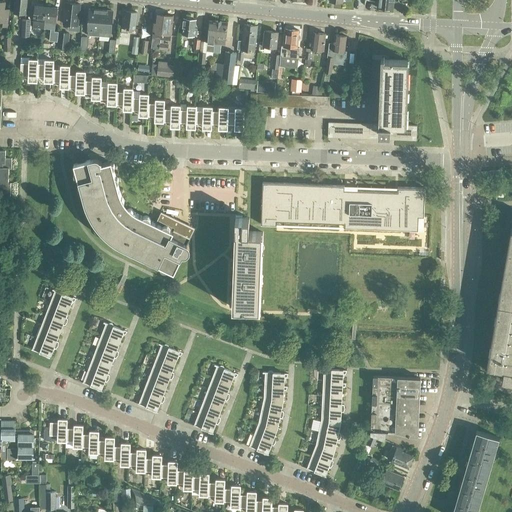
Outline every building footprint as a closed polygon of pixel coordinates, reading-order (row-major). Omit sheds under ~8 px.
[(15,0),(14,13),(26,15),(27,0),(15,0)] [(377,0),(377,8),(385,9),(385,0),(377,0)] [(385,0),(385,9),(393,10),(394,0),(385,0)] [(0,1),(0,26),(7,27),(9,11),(4,10),(5,3),(0,1)] [(80,5),(66,4),(64,25),(78,27),(80,5)] [(45,22),(46,7),(35,6),(33,28),(44,29),(45,22)] [(57,8),(46,7),(45,22),(49,22),(49,26),(55,27),(55,23),(56,23),(57,8)] [(99,36),(101,10),(90,9),(88,36),(99,36)] [(101,10),(99,36),(111,37),(113,11),(101,10)] [(137,14),(126,12),(125,19),(123,19),(121,28),(122,28),(121,33),(128,34),(129,29),(135,30),(137,14)] [(153,33),(153,39),(151,49),(160,50),(164,16),(155,15),(153,33)] [(174,17),(164,16),(160,50),(167,51),(168,45),(164,44),(164,41),(170,41),(171,35),(172,35),(174,17)] [(186,19),(183,19),(182,35),(194,36),(194,35),(196,36),(197,29),(195,29),(196,21),(190,20),(190,19),(187,18),(186,19)] [(30,38),(31,20),(22,19),(21,37),(30,38)] [(208,37),(206,52),(206,53),(200,52),(199,63),(205,64),(206,60),(212,61),(213,53),(215,53),(219,22),(216,22),(210,21),(209,30),(207,30),(206,37),(208,37)] [(220,54),(220,45),(224,46),(225,39),(226,39),(227,23),(221,22),(219,22),(215,53),(220,54)] [(257,27),(244,25),(242,42),(241,51),(255,52),(255,44),(257,27)] [(285,30),(283,47),(282,47),(281,58),(298,60),(299,48),(297,48),(299,31),(285,30)] [(68,50),(70,33),(59,32),(57,48),(68,50)] [(278,33),(265,32),(263,47),(276,49),(278,33)] [(313,33),(311,50),(324,51),(326,34),(313,33)] [(334,35),(333,44),(329,43),(328,50),(327,58),(328,58),(325,73),(331,74),(333,64),(345,65),(346,63),(347,52),(345,52),(346,37),(334,35)] [(82,37),(81,45),(81,51),(88,51),(89,38),(82,37)] [(215,82),(236,84),(238,67),(235,67),(236,53),(225,52),(224,65),(217,64),(215,82)] [(389,140),(405,141),(406,126),(406,124),(408,61),(389,60),(389,55),(372,55),(372,60),(384,60),(381,125),(369,125),(369,137),(375,137),(375,134),(390,134),(389,140)] [(37,78),(38,61),(29,60),(29,65),(21,65),(21,77),(29,77),(29,82),(37,82),(37,78)] [(54,61),(38,61),(37,78),(45,78),(45,83),(53,83),(53,67),(54,61)] [(175,68),(167,67),(168,63),(159,62),(158,68),(153,67),(152,74),(158,75),(157,77),(174,78),(175,68)] [(61,67),(53,67),(53,83),(60,83),(60,88),(68,89),(69,72),(69,67),(61,67)] [(77,73),(69,72),(68,89),(76,89),(76,94),(84,94),(85,82),(85,73),(77,73)] [(209,75),(201,73),(200,83),(208,84),(209,75)] [(92,82),(85,82),(84,94),(92,95),(92,100),(100,100),(100,88),(101,78),(92,78),(92,82)] [(249,81),(240,80),(239,88),(248,89),(249,81)] [(291,92),(302,93),(302,81),(292,80),(291,92)] [(276,82),(267,81),(266,92),(275,93),(276,82)] [(108,88),(100,88),(100,100),(108,100),(108,105),(116,106),(116,93),(117,84),(108,84),(108,88)] [(124,94),(116,93),(116,106),(124,106),(123,111),(132,111),(132,99),(132,90),(124,89),(124,94)] [(140,100),(132,99),(132,111),(140,112),(139,117),(147,117),(148,105),(148,95),(140,95),(140,100)] [(305,108),(311,108),(317,109),(317,97),(312,97),(311,97),(305,97),(299,96),(293,96),(287,96),(281,96),(275,95),(264,95),(263,106),(269,107),(275,107),(281,107),(287,107),(293,108),(299,108),(305,108)] [(148,105),(147,117),(155,117),(155,122),(163,123),(164,111),(164,101),(156,101),(156,105),(148,105)] [(172,111),(164,111),(163,123),(171,123),(171,128),(179,128),(179,123),(180,111),(180,107),(172,106),(172,111)] [(180,111),(179,123),(187,124),(187,129),(195,129),(195,124),(196,112),(196,108),(188,107),(188,112),(180,111)] [(204,112),(196,112),(195,124),(203,125),(203,129),(211,130),(212,125),(212,113),(212,108),(204,108),(204,112)] [(212,113),(212,125),(219,125),(219,130),(227,130),(228,126),(228,113),(228,109),(220,109),(220,113),(212,113)] [(236,114),(228,113),(228,126),(235,126),(235,131),(243,131),(244,110),(236,109),(236,114)] [(406,126),(405,141),(416,141),(417,126),(406,126)] [(9,184),(9,169),(12,169),(12,160),(6,160),(6,152),(0,151),(0,206),(8,207),(8,198),(11,198),(11,185),(9,184)] [(117,177),(116,177),(114,170),(114,169),(115,169),(115,168),(115,167),(115,166),(115,165),(115,164),(114,164),(114,163),(113,163),(112,163),(110,163),(110,162),(102,164),(102,162),(101,162),(100,162),(98,161),(98,160),(97,160),(96,160),(95,160),(94,160),(94,161),(91,161),(90,160),(74,165),(75,171),(75,172),(74,172),(74,173),(74,174),(74,175),(74,176),(74,177),(74,178),(75,178),(75,179),(76,179),(77,180),(78,180),(79,186),(78,187),(78,188),(78,189),(78,190),(78,191),(78,192),(79,193),(79,194),(80,194),(81,195),(82,195),(84,203),(85,206),(86,208),(85,209),(85,210),(85,211),(85,212),(85,213),(85,214),(86,215),(87,216),(88,216),(89,217),(90,217),(91,219),(93,222),(94,224),(94,225),(94,226),(94,227),(94,228),(94,229),(95,230),(96,231),(97,231),(97,232),(98,232),(99,232),(100,232),(102,234),(105,237),(107,239),(109,241),(112,242),(112,243),(112,244),(112,245),(113,246),(113,247),(114,247),(115,248),(116,248),(117,248),(118,248),(119,248),(120,248),(122,249),(126,251),(127,252),(127,253),(127,254),(128,254),(129,255),(130,256),(131,256),(132,256),(133,256),(134,256),(135,255),(146,260),(146,261),(146,262),(147,263),(147,264),(148,264),(149,265),(150,265),(151,265),(152,265),(153,265),(154,265),(155,264),(160,267),(160,268),(160,269),(161,269),(161,270),(162,271),(163,272),(164,272),(165,272),(166,272),(167,272),(168,272),(168,271),(174,274),(182,258),(180,258),(182,255),(183,255),(184,255),(185,255),(186,255),(187,255),(187,254),(188,253),(189,253),(189,252),(189,251),(189,250),(189,249),(189,248),(188,247),(187,246),(187,245),(191,237),(187,235),(181,234),(174,231),(176,228),(175,228),(173,232),(171,231),(171,230),(170,229),(170,228),(170,227),(169,227),(168,226),(167,226),(166,226),(166,225),(165,226),(164,226),(163,226),(162,226),(151,221),(151,220),(151,219),(150,218),(149,217),(148,217),(147,216),(146,216),(145,216),(144,216),(144,217),(143,217),(138,215),(137,214),(135,213),(134,212),(131,209),(130,209),(128,209),(127,211),(122,205),(124,204),(124,202),(124,201),(122,198),(121,196),(120,193),(120,191),(118,184),(119,183),(119,182),(119,181),(119,180),(119,179),(118,179),(118,178),(117,178),(117,177)] [(263,183),(261,225),(277,225),(277,221),(299,222),(345,224),(345,228),(419,231),(419,217),(424,217),(425,189),(398,188),(398,192),(345,190),(345,186),(263,183)] [(234,262),(233,308),(261,309),(263,263),(261,263),(261,254),(258,254),(259,242),(261,242),(262,233),(249,232),(250,218),(236,218),(235,232),(239,232),(238,263),(234,262)] [(511,235),(501,298),(511,300),(511,235)] [(55,292),(51,303),(69,310),(72,301),(74,302),(76,299),(73,298),(63,294),(62,292),(61,291),(60,291),(59,291),(57,292),(53,290),(53,291),(55,292)] [(511,369),(511,370),(511,366),(511,300),(501,298),(489,367),(497,368),(495,378),(511,381),(511,369)] [(68,319),(65,318),(69,310),(51,303),(46,315),(67,323),(68,319)] [(67,323),(46,315),(41,327),(59,333),(63,325),(65,326),(67,323)] [(101,336),(119,343),(123,334),(125,335),(127,332),(124,331),(114,327),(113,325),(112,324),(111,324),(110,324),(108,325),(104,323),(106,324),(101,336)] [(59,333),(41,327),(37,339),(55,345),(58,347),(58,343),(56,342),(59,333)] [(119,343),(101,336),(97,348),(118,356),(119,352),(116,351),(119,343)] [(55,345),(37,339),(32,350),(52,358),(52,357),(50,357),(54,349),(56,349),(58,347),(55,345)] [(161,346),(157,357),(175,364),(178,356),(180,357),(183,353),(179,352),(169,348),(169,346),(168,345),(166,345),(165,345),(164,346),(159,344),(159,345),(161,346)] [(97,348),(92,359),(110,366),(114,358),(116,359),(118,356),(97,348)] [(172,372),(175,364),(157,357),(152,369),(170,376),(174,377),(174,373),(172,372)] [(110,366),(92,359),(88,371),(109,379),(109,376),(107,375),(110,366)] [(212,378),(230,385),(234,377),(236,378),(238,375),(235,373),(224,369),(224,368),(223,367),(222,366),(220,366),(219,367),(215,366),(214,366),(217,367),(212,378)] [(324,371),(323,383),(342,383),(343,375),(346,375),(347,371),(343,371),(332,370),(331,369),(330,368),(329,368),(327,369),(326,370),(322,370),(324,371)] [(152,369),(148,381),(166,388),(169,379),(171,380),(174,377),(170,376),(152,369)] [(109,379),(88,371),(84,383),(83,382),(83,383),(103,391),(103,390),(101,390),(104,382),(107,382),(109,379)] [(284,388),(284,387),(284,378),(287,378),(288,374),(284,374),(285,374),(273,373),(273,372),(271,371),(270,371),(269,372),(268,373),(263,373),(263,374),(265,374),(265,386),(284,388)] [(371,435),(385,440),(386,432),(395,433),(418,438),(418,434),(421,379),(420,379),(420,378),(373,376),(371,435)] [(230,385),(212,378),(208,390),(229,398),(230,395),(227,394),(230,385)] [(148,381),(143,393),(164,401),(165,397),(163,396),(166,388),(148,381)] [(323,395),(342,396),(342,387),(345,387),(346,384),(342,384),(342,383),(323,383),(323,395)] [(265,386),(264,399),(283,401),(284,391),(286,391),(287,387),(284,387),(284,388),(265,386)] [(208,390),(203,402),(221,409),(225,400),(227,401),(229,398),(208,390)] [(164,401),(143,393),(139,404),(138,404),(158,412),(158,411),(157,411),(160,403),(162,404),(164,401)] [(341,405),(342,396),(323,395),(322,408),(345,409),(344,405),(341,405)] [(281,411),(283,401),(264,399),(261,411),(284,416),(283,412),(281,411)] [(221,409),(203,402),(199,414),(220,422),(220,418),(218,417),(221,409)] [(321,421),(340,423),(341,412),(344,412),(345,409),(322,408),(321,421)] [(261,411),(259,423),(277,429),(279,418),(282,419),(284,416),(261,411)] [(220,422),(199,414),(194,425),(194,426),(214,433),(212,432),(215,424),(218,425),(220,422)] [(58,442),(66,442),(67,430),(67,420),(59,420),(59,424),(50,424),(50,436),(58,436),(58,442)] [(6,452),(1,452),(1,453),(1,460),(23,460),(23,459),(33,459),(34,439),(29,438),(29,431),(15,431),(16,422),(2,421),(1,429),(2,440),(18,440),(18,449),(6,449),(6,452)] [(321,421),(319,433),(341,438),(341,434),(338,433),(340,423),(321,421)] [(259,423),(254,435),(273,441),(276,442),(276,439),(274,438),(277,429),(259,423)] [(74,430),(67,430),(66,442),(74,442),(74,447),(82,448),(82,436),(83,426),(75,426),(74,430)] [(499,438),(476,431),(476,432),(468,461),(490,467),(499,438)] [(90,436),(82,436),(82,448),(90,448),(90,453),(98,454),(98,442),(99,432),(90,432),(90,436)] [(341,438),(319,433),(316,445),(335,451),(337,440),(339,441),(341,438)] [(274,445),(276,442),(254,435),(250,446),(249,446),(249,447),(269,454),(268,453),(271,444),(274,445)] [(370,435),(366,445),(374,448),(378,438),(370,435)] [(106,442),(98,442),(98,454),(105,454),(105,460),(114,460),(114,448),(114,438),(106,438),(106,442)] [(114,448),(114,460),(121,460),(121,466),(129,466),(130,454),(130,444),(122,444),(121,448),(114,448)] [(335,451),(316,445),(312,457),(333,464),(334,460),(331,459),(335,451)] [(397,447),(393,446),(388,459),(392,461),(408,468),(408,466),(410,466),(411,462),(410,461),(413,455),(403,451),(403,449),(397,447)] [(130,454),(129,466),(137,466),(137,471),(145,472),(146,460),(146,450),(137,450),(137,454),(130,454)] [(146,460),(145,472),(153,472),(153,477),(161,478),(161,466),(162,456),(153,456),(153,460),(146,460)] [(333,464),(312,457),(307,468),(306,469),(326,476),(327,476),(325,475),(329,466),(331,467),(333,464)] [(379,460),(372,457),(370,463),(377,466),(379,460)] [(468,461),(460,489),(482,496),(490,467),(468,461)] [(161,466),(161,478),(168,478),(168,483),(177,484),(177,472),(177,462),(169,462),(169,466),(161,466)] [(184,472),(177,472),(177,484),(184,484),(184,489),(192,490),(193,478),(193,468),(185,468),(184,472)] [(385,475),(382,483),(383,482),(391,485),(390,487),(399,490),(400,486),(402,485),(403,483),(402,481),(404,476),(387,470),(382,468),(380,473),(385,475)] [(193,478),(192,490),(200,490),(200,495),(208,496),(209,484),(209,474),(200,474),(200,478),(193,478)] [(9,476),(2,476),(5,501),(13,500),(9,476)] [(216,484),(209,484),(208,496),(215,496),(215,501),(224,502),(224,490),(225,480),(216,480),(216,484)] [(232,490),(224,490),(224,502),(231,502),(231,507),(240,508),(240,496),(240,486),(232,486),(232,490)] [(118,502),(119,489),(111,489),(110,502),(118,502)] [(131,502),(131,489),(122,489),(122,503),(131,502)] [(156,500),(131,489),(134,508),(140,508),(140,507),(156,507),(156,500)] [(460,489),(454,509),(453,511),(477,511),(482,496),(460,489)] [(56,492),(46,492),(46,509),(56,509),(56,492)] [(255,511),(256,502),(256,497),(256,492),(248,492),(248,496),(240,496),(240,508),(247,508),(246,511),(255,511)] [(23,511),(23,498),(15,498),(15,511),(23,511)] [(263,502),(256,502),(255,511),(271,511),(272,508),(272,498),(263,498),(263,502)]
